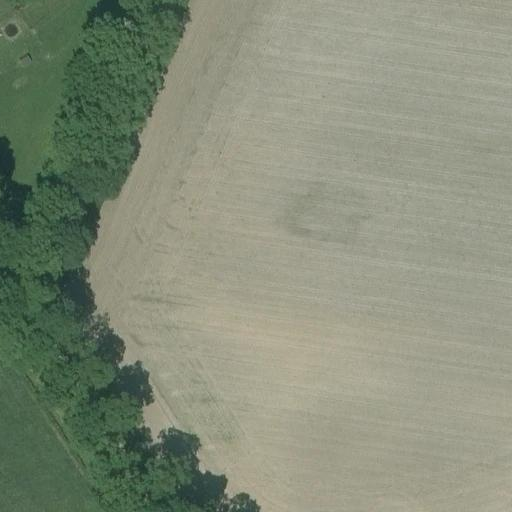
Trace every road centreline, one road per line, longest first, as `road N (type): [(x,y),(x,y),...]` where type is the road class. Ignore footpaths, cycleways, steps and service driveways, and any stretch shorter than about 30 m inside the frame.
road 1 (track): [(14,304),(150,0)]
road 2 (unclassified): [(155,511),(0,282)]
